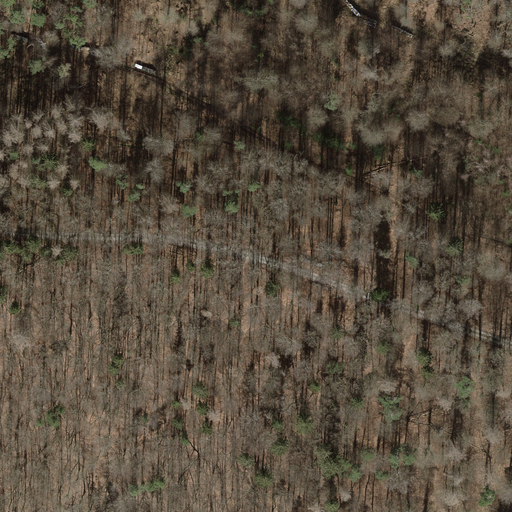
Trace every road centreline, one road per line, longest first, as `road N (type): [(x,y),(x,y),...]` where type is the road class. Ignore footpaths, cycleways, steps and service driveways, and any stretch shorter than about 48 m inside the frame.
road 1 (track): [(0,228),(178,241),(248,256),(511,346)]
road 2 (track): [(511,67),(352,0)]
